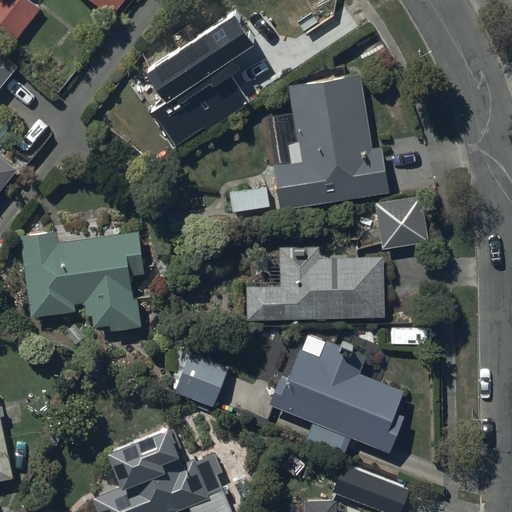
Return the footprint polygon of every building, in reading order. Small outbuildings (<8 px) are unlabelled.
[(0,0),(0,38),(11,47),(42,8),(31,0),(0,0)] [(97,0),(112,11),(120,0),(97,0)] [(236,11),(146,71),(167,102),(152,112),(175,147),(248,99),(222,61),(255,39),(236,11)] [(0,85),(18,63),(0,48),(0,85)] [(361,73),(291,84),(303,157),(274,162),(281,207),(390,190),(383,145),(373,146),(361,73)] [(0,185),(16,166),(0,153),(0,185)] [(267,185),(231,189),(233,210),(270,205),(267,185)] [(421,193),(376,201),(383,247),(428,240),(421,193)] [(145,270),(139,227),(60,238),(58,226),(19,232),(31,315),(85,307),(86,315),(91,314),(93,325),(112,322),(113,327),(142,323),(138,296),(134,296),(131,273),(145,270)] [(386,314),(385,253),(320,254),(320,244),(281,245),(282,282),(248,283),(248,316),(386,314)] [(397,410),(405,389),(360,372),(368,353),(328,338),(322,355),(301,348),(289,379),(281,376),(270,403),(392,449),(406,414),(397,410)] [(230,366),(191,351),(176,390),(214,405),(230,366)] [(0,479),(14,477),(0,409),(0,479)] [(125,487),(96,498),(102,511),(164,511),(189,502),(193,511),(235,511),(214,454),(196,460),(192,456),(183,460),(169,423),(109,447),(125,487)] [(400,511),(410,488),(344,463),(334,490),(392,511),(400,511)] [(338,511),(338,500),(306,500),(305,511),(338,511)]
